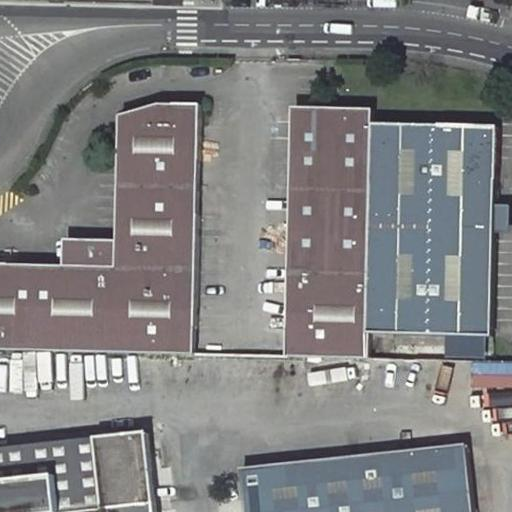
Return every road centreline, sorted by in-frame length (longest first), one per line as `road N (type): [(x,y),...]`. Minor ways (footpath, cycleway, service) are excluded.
road 1 (unclassified): [(511,47),(385,25),(186,23)]
road 2 (unclassified): [(0,139),(46,72),(87,47),(186,23)]
road 3 (unclassified): [(186,23),(0,17)]
